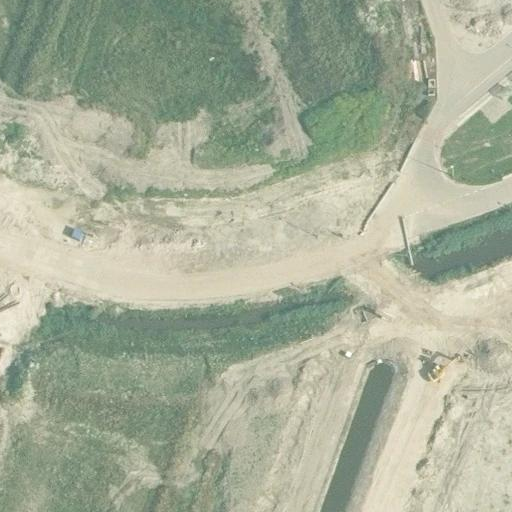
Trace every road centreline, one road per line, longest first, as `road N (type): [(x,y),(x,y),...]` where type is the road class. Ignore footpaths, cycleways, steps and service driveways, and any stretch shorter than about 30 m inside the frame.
road 1 (residential): [(359,246),(270,0)]
road 2 (residential): [(0,206),(75,0)]
road 3 (residential): [(0,363),(82,375),(218,375)]
road 4 (residential): [(218,375),(299,362),(428,324)]
road 5 (residential): [(363,511),(428,324)]
road 6 (residential): [(218,375),(169,511)]
